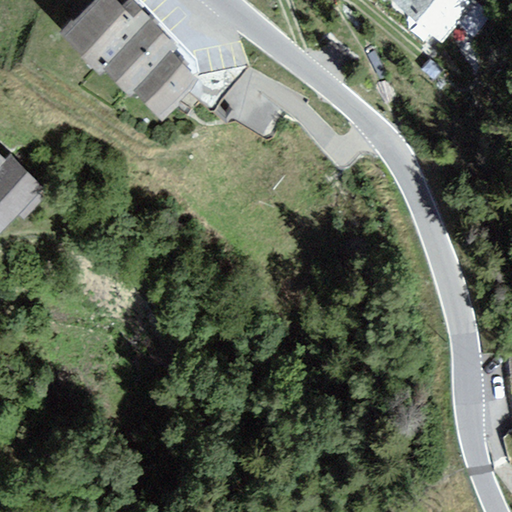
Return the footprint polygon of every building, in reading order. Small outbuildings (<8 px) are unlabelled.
[(137,11),(124,0),(117,0),(83,38),(120,71),(123,67),(163,24),(142,4),(137,11)] [(464,7),(455,0),(398,0),(398,1),(441,36),(464,7)] [(189,47),(163,24),(123,67),(149,91),(152,87),(180,55),(189,47)] [(212,83),(180,55),(152,87),(184,115),(212,83)] [(7,160),(0,167),(0,233),(45,187),(12,155),(7,160)]
